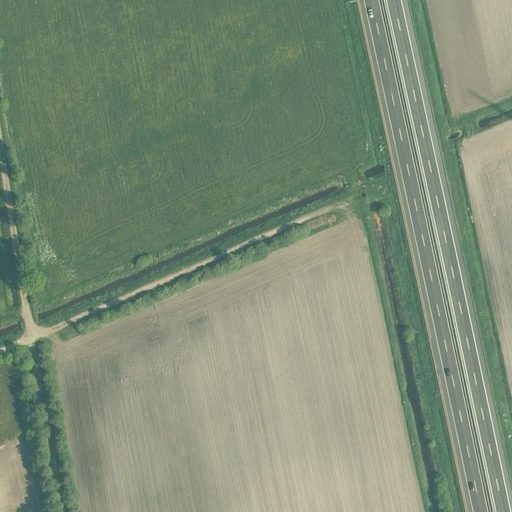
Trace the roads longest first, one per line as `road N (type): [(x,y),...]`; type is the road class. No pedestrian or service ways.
road 1 (motorway): [(370,0),(479,511)]
road 2 (motorway): [(502,511),(393,0)]
road 3 (track): [(0,349),(30,336),(60,511)]
road 4 (track): [(0,150),(30,336)]
